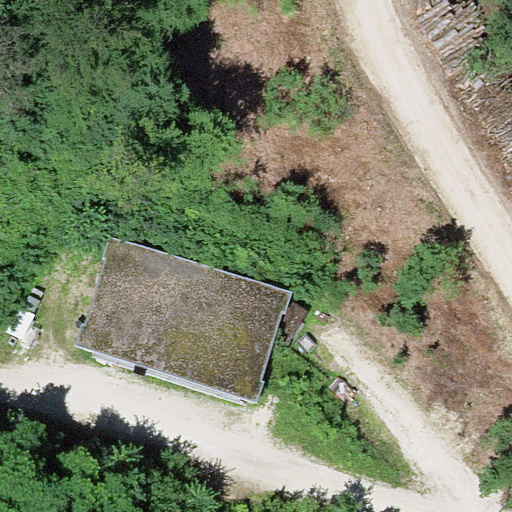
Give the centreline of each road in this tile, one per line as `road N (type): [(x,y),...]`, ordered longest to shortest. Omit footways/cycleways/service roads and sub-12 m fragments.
road 1 (track): [(414,511),(0,386)]
road 2 (track): [(511,277),(399,92),(359,0)]
